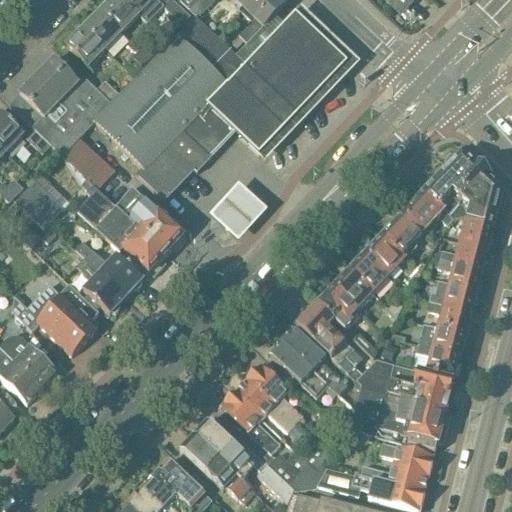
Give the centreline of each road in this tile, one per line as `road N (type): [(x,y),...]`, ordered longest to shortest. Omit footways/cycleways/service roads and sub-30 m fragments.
road 1 (secondary): [(23,511),(440,83)]
road 2 (tertiary): [(471,511),(511,351)]
road 3 (residential): [(440,83),(337,0)]
